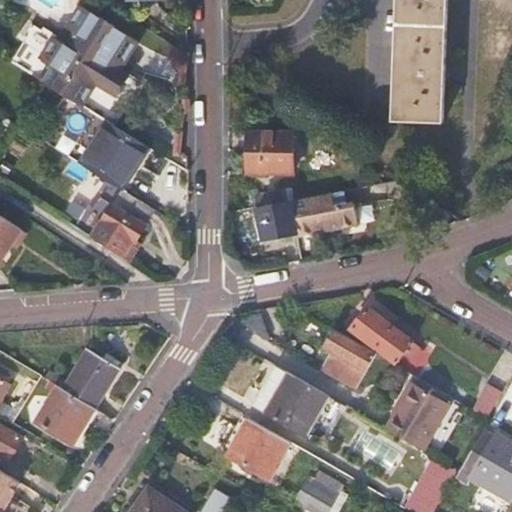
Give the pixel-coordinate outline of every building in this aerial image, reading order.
[(129,22),(98,0),(75,32),(103,52),(119,31),(121,33),(129,22)] [(162,8),(162,0),(120,0),(121,6),(129,6),(129,10),(162,8)] [(446,129),(450,0),(400,0),(395,125),(446,129)] [(92,80),(106,89),(119,68),(74,39),(47,82),(78,101),(92,80)] [(106,89),(118,96),(131,75),(119,68),(106,89)] [(128,102),(141,82),(131,75),(118,96),(128,102)] [(82,163),(109,120),(95,112),(69,155),(82,163)] [(120,187),(146,144),(109,120),(82,163),(120,187)] [(294,174),(294,133),(250,133),(249,174),(294,174)] [(417,195),(397,182),(389,195),(410,207),(417,195)] [(135,243),(157,210),(124,189),(93,238),(121,256),(132,241),(135,243)] [(265,193),(267,205),(286,201),(284,190),(265,193)] [(333,192),(293,200),(299,232),(299,235),(352,225),(348,204),(336,206),(333,192)] [(267,205),(258,206),(263,239),(299,232),(293,200),(286,201),(267,205)] [(0,265),(23,229),(0,214),(0,265)] [(423,348),(370,307),(353,330),(396,362),(404,354),(413,361),(423,348)] [(363,346),(335,330),(324,346),(341,357),(331,373),(343,381),(363,346)] [(341,357),(324,346),(314,363),(331,373),(341,357)] [(65,387),(96,405),(121,365),(120,364),(111,359),(90,347),(65,387)] [(111,359),(120,364),(122,360),(114,355),(111,359)] [(330,395),(275,363),(252,402),(307,435),(330,395)] [(412,377),(385,427),(429,451),(456,401),(412,377)] [(73,442),(96,405),(65,387),(59,383),(37,420),(73,442)] [(490,420),(505,393),(490,385),(475,411),(490,420)] [(349,406),(335,398),(331,404),(345,412),(349,406)] [(289,439),(243,413),(222,450),(267,477),(289,439)] [(0,458),(8,463),(22,439),(0,427),(0,458)] [(511,500),(511,444),(485,429),(461,471),(460,473),(511,502),(511,500)] [(311,453),(298,445),(293,452),(307,460),(311,453)] [(405,508),(412,511),(436,511),(460,473),(461,471),(436,456),(405,508)] [(2,511),(21,483),(0,470),(0,511),(2,511)] [(321,511),(328,511),(340,491),(316,477),(303,501),(321,511)] [(177,511),(181,507),(148,486),(131,511),(177,511)] [(225,511),(234,496),(215,486),(199,511),(225,511)]
